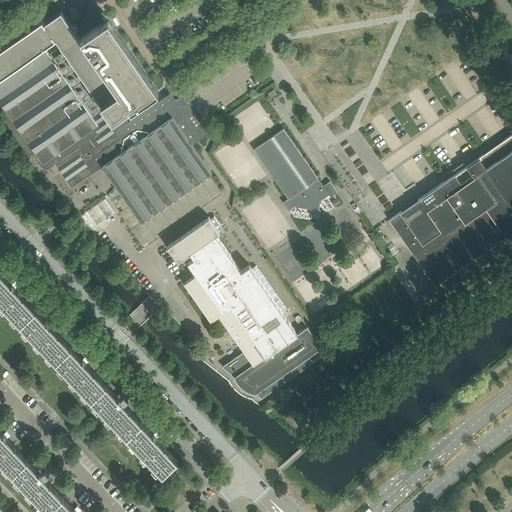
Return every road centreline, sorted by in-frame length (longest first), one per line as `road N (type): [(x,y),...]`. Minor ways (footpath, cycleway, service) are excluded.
road 1 (residential): [(249,474),(0,210)]
road 2 (residential): [(0,245),(231,492)]
road 3 (residential): [(110,0),(165,71),(275,0)]
road 4 (secondary): [(511,395),(372,511)]
road 5 (residential): [(116,511),(0,389)]
road 6 (secondary): [(409,511),(511,425)]
